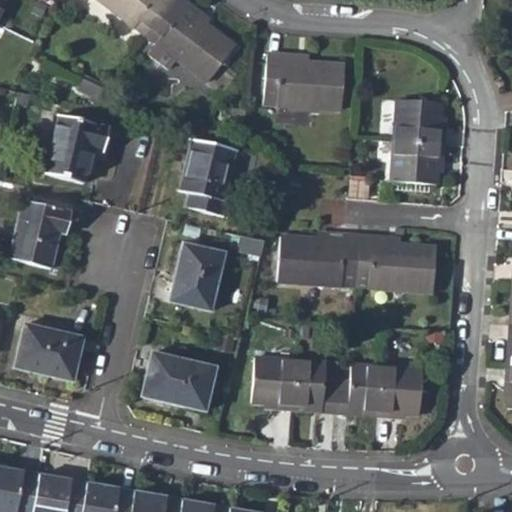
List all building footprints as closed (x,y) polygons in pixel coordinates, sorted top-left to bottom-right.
[(94,0),(132,29),(134,29),(144,37),(172,0),(94,0)] [(152,45),(156,47),(176,63),(205,85),(233,49),(208,29),(212,25),(178,0),(172,0),(144,37),(153,43),(152,45)] [(149,57),(169,72),(176,63),(156,47),(149,57)] [(280,56),(265,56),(261,105),(273,107),(275,108),(338,113),(341,67),(279,61),(280,56)] [(394,102),(391,144),(443,148),(444,132),(438,132),(441,105),(394,102)] [(222,129),(247,133),(248,119),(224,114),(222,129)] [(82,186),(88,160),(90,150),(100,153),(105,131),(106,129),(92,126),(92,128),(54,119),(40,176),(82,186)] [(88,160),(104,164),(111,133),(105,131),(100,153),(90,150),(88,160)] [(184,210),(223,220),(226,205),(221,204),(232,154),(189,143),(177,193),(187,196),(184,210)] [(442,163),(443,148),(391,144),(388,183),(435,187),(437,162),(442,163)] [(326,186),(338,188),(339,176),(327,175),(326,186)] [(348,183),(347,197),(363,198),(364,185),(348,183)] [(19,205),(6,260),(47,270),(55,236),(62,237),(68,213),(59,211),(58,214),(19,205)] [(339,287),(354,288),(357,237),(342,236),(342,241),(280,236),(276,284),(339,289),(339,287)] [(370,238),(357,237),(354,288),(365,289),(365,291),(430,295),(432,249),(370,244),(370,238)] [(231,249),(258,255),(260,244),(234,238),(231,249)] [(180,246),(167,303),(208,313),(222,255),(180,246)] [(20,327),(11,370),(69,383),(78,341),(20,327)] [(149,355),(139,400),(202,415),(212,371),(149,355)] [(275,411),(291,411),(291,408),(295,363),(252,360),(249,405),(276,407),(275,411)] [(320,414),(334,414),(336,381),(322,380),(323,365),(295,363),(291,408),(320,410),(320,414)] [(345,412),(375,414),(378,368),(349,366),(347,382),(336,381),(334,414),(345,415),(345,412)] [(419,371),(378,368),(375,414),(375,417),(390,418),(390,415),(416,417),(419,371)] [(511,411),(511,368),(508,368),(504,368),(503,382),(506,382),(504,411),(511,411)] [(0,511),(31,511),(38,478),(0,470),(0,511)] [(79,511),(84,486),(38,478),(31,511),(79,511)] [(128,511),(131,495),(84,486),(79,511),(128,511)] [(177,511),(179,503),(131,495),(128,511),(177,511)] [(226,511),(179,503),(177,511),(226,511)]
